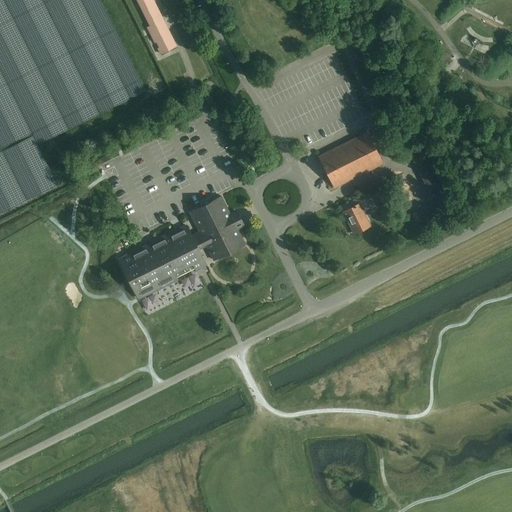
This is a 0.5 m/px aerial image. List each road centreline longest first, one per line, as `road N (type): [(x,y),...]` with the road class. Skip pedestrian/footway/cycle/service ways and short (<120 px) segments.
road 1 (unclassified): [(0,465),(312,310)]
road 2 (unclassified): [(312,310),(511,211)]
road 3 (unclassified): [(290,165),(201,0)]
